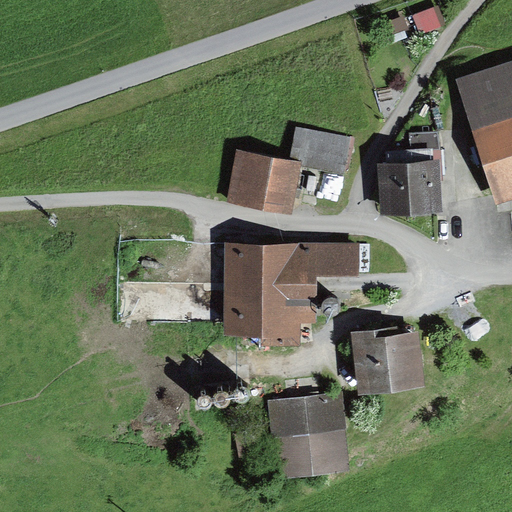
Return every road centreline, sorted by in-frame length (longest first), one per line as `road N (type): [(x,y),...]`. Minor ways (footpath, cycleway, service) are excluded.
road 1 (unclassified): [(511,266),(379,231),(244,221),(157,199),(0,206)]
road 2 (tertiary): [(0,117),(350,0)]
road 3 (track): [(344,228),(384,139),(475,0)]
